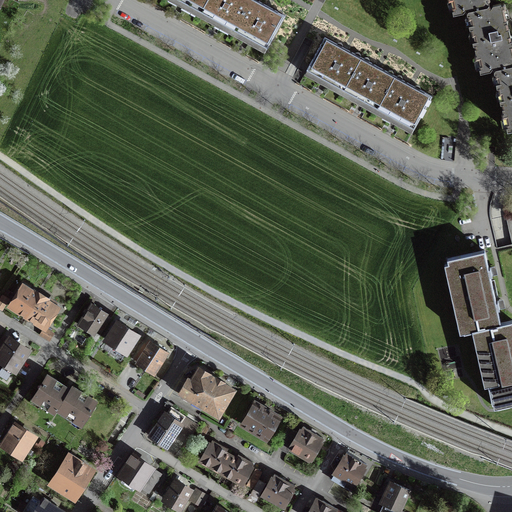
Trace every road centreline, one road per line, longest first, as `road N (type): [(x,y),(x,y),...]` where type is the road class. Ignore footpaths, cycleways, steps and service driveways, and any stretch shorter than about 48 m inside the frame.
road 1 (track): [(0,155),(211,290),(511,432)]
road 2 (residential): [(511,183),(420,171),(113,0)]
road 3 (tertiary): [(345,431),(193,338)]
road 4 (tertiary): [(508,486),(444,474),(345,431)]
road 5 (residential): [(132,436),(259,511)]
